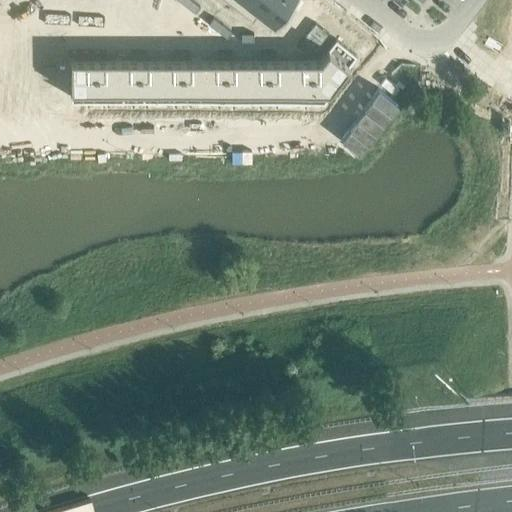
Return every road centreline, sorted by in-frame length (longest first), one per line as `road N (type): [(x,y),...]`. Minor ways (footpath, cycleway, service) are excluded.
road 1 (residential): [(0,129),(324,131),(407,30)]
road 2 (motorway): [(511,434),(328,456),(88,511)]
